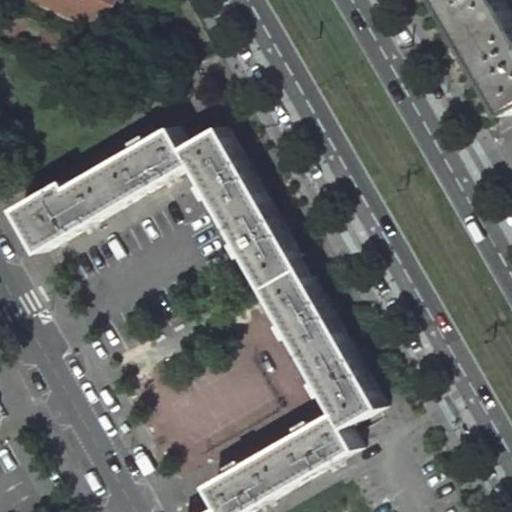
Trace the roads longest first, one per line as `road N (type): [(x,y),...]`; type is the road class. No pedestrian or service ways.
road 1 (secondary): [(257,0),(511,440)]
road 2 (secondary): [(511,286),(344,0)]
road 3 (residential): [(0,276),(132,511)]
